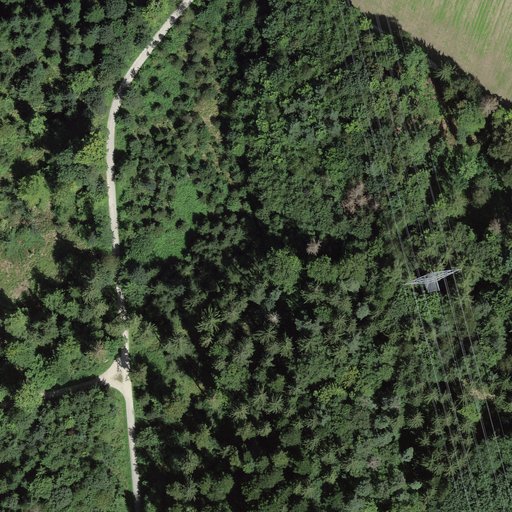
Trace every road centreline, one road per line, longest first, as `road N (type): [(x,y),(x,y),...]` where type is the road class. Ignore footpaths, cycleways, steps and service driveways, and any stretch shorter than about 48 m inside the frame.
road 1 (track): [(125,378),(110,127),(129,77),(189,0)]
road 2 (track): [(446,479),(382,181)]
road 3 (track): [(511,117),(329,0)]
road 4 (track): [(137,511),(125,378)]
road 5 (track): [(0,407),(125,378)]
